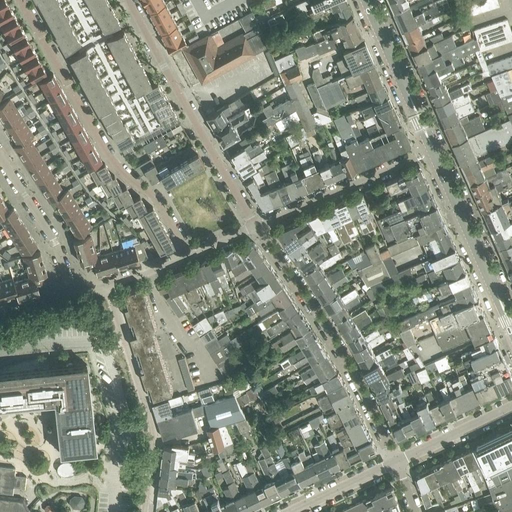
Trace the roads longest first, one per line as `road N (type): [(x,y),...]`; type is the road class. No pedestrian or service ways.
road 1 (residential): [(187,253),(156,200),(115,166),(20,0)]
road 2 (residential): [(257,224),(337,344),(397,462)]
road 3 (residential): [(128,0),(257,224)]
road 4 (residential): [(143,511),(149,427),(104,283)]
road 5 (tertiary): [(511,327),(433,150)]
road 6 (residential): [(257,224),(433,150)]
road 7 (tertiary): [(433,150),(366,0)]
road 8 (residential): [(0,156),(55,250),(68,294)]
road 9 (residential): [(397,462),(511,409)]
